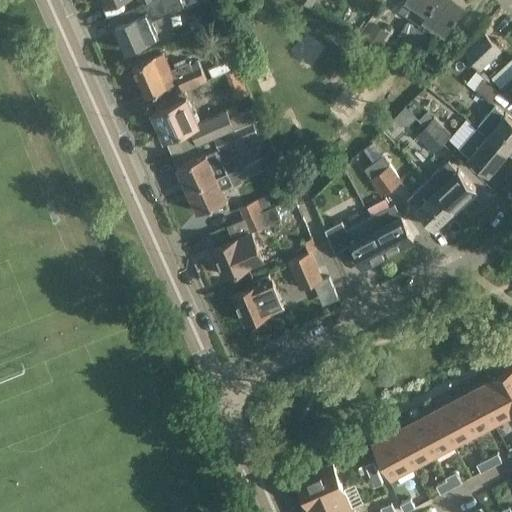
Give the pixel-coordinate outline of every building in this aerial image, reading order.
[(126,23),(116,27),(126,51),(160,36),(153,20),(181,8),(177,0),(151,0),(142,4),(122,13),(126,23)] [(406,0),(399,11),(420,25),(424,19),(427,13),(428,14),(436,0),(406,0)] [(465,2),(461,0),(436,0),(428,14),(427,13),(424,19),(446,33),(465,2)] [(192,29),(201,26),(198,19),(189,22),(192,29)] [(409,20),(397,38),(407,45),(419,27),(409,20)] [(381,45),(390,31),(375,21),(366,35),(381,45)] [(215,44),(225,39),(220,27),(209,32),(215,44)] [(429,34),(419,27),(407,45),(417,51),(429,34)] [(485,31),(464,51),(482,70),(503,50),(485,31)] [(196,71),(190,59),(187,61),(185,57),(175,63),(176,66),(173,67),(167,53),(153,58),(133,67),(146,96),(180,81),(184,90),(201,82),(196,71)] [(249,94),(238,64),(225,69),(236,98),(249,94)] [(511,76),(501,87),(511,98),(511,76)] [(500,90),(484,78),(475,88),(491,101),(500,90)] [(187,97),(153,111),(165,139),(190,128),(198,144),(235,128),(226,110),(201,121),(196,110),(193,111),(187,97)] [(495,105),(477,126),(486,134),(507,151),(511,155),(511,118),(505,112),(495,105)] [(230,118),(239,114),(235,106),(226,110),(230,118)] [(454,134),(435,116),(425,127),(443,144),(454,134)] [(467,118),(450,139),(460,147),(459,148),(468,156),(488,173),(507,151),(486,134),(477,126),(467,118)] [(215,139),(220,150),(259,134),(254,121),(215,139)] [(416,135),(435,153),(443,144),(425,127),(416,135)] [(239,153),(224,160),(217,150),(178,167),(183,179),(180,180),(185,192),(245,165),(239,153)] [(384,155),(373,162),(392,189),(403,181),(384,155)] [(254,161),(258,171),(270,165),(266,156),(254,161)] [(450,161),(429,180),(455,208),(475,189),(450,161)] [(392,189),(373,162),(365,168),(371,177),(369,179),(382,196),(392,189)] [(227,200),(222,188),(234,183),(234,181),(249,175),(245,165),(185,192),(189,200),(192,199),(198,213),(227,200)] [(429,180),(408,199),(433,227),(455,208),(429,180)] [(240,207),(244,218),(264,210),(259,199),(240,207)] [(395,204),(370,217),(388,251),(414,238),(402,216),(395,204)] [(233,241),(214,249),(226,277),(250,267),(264,261),(258,248),(252,233),(283,220),(279,212),(277,207),(273,209),(264,212),(262,213),(245,220),(228,227),(228,228),(233,241)] [(363,265),(388,251),(370,217),(347,229),(342,220),(325,229),(336,254),(353,245),(363,265)] [(312,237),(304,241),(309,251),(317,247),(312,237)] [(290,261),(301,289),(324,279),(312,251),(290,261)] [(270,313),(288,304),(276,277),(258,285),(234,295),(246,323),(270,313)] [(511,368),(497,377),(511,406),(511,368)] [(493,420),(511,410),(511,406),(497,377),(476,388),(493,420)] [(473,431),(493,420),(476,388),(456,399),(473,431)] [(453,442),(473,431),(456,399),(435,409),(453,442)] [(432,453),(453,442),(435,409),(415,420),(432,453)] [(412,463),(432,453),(415,420),(395,431),(412,463)] [(392,474),(412,463),(395,431),(374,442),(392,474)] [(488,459),(492,467),(502,461),(498,453),(488,459)] [(488,459),(477,464),(481,472),(492,467),(488,459)] [(370,476),(379,472),(374,461),(366,465),(370,476)] [(300,481),(310,504),(344,489),(334,465),(333,466),(332,462),(318,468),(320,471),(309,476),(310,476),(300,481)] [(447,480),(451,488),(462,482),(456,471),(446,477),(447,480)] [(375,487),(383,483),(379,472),(370,476),(375,487)] [(451,488),(447,480),(437,486),(441,494),(451,488)] [(314,511),(347,511),(353,510),(344,489),(310,504),(314,511)] [(411,499),(401,505),(404,511),(406,511),(411,509),(416,507),(411,499)] [(381,508),(382,511),(395,511),(392,503),(381,508)]
